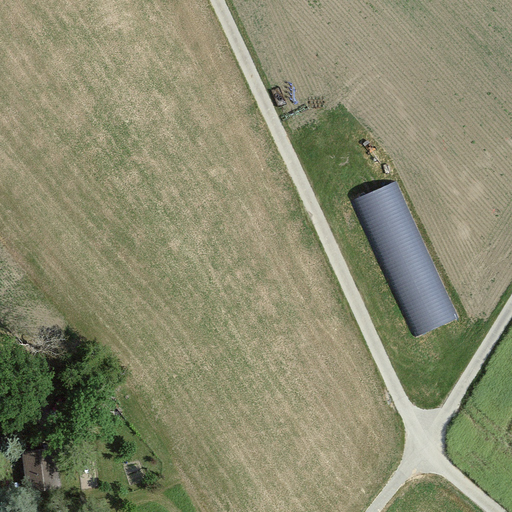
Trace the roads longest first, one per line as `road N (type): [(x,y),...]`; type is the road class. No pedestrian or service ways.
road 1 (track): [(217,0),(424,451),(496,511)]
road 2 (track): [(511,309),(424,451),(373,511)]
